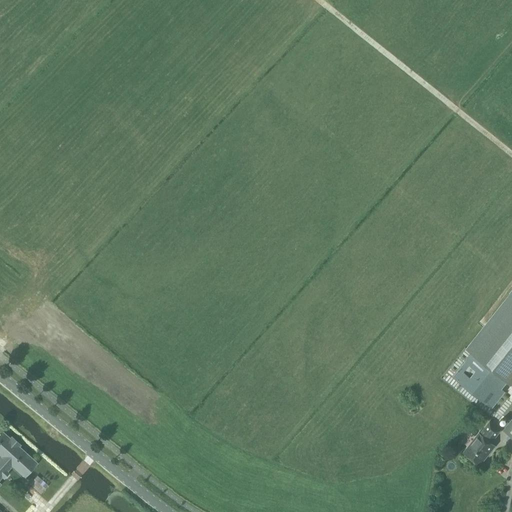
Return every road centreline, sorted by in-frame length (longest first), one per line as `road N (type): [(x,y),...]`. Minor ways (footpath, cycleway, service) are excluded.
road 1 (track): [(319,0),(511,155)]
road 2 (unclassified): [(167,511),(0,377)]
